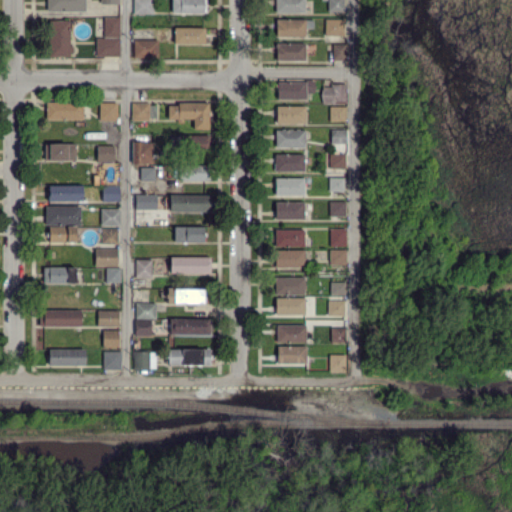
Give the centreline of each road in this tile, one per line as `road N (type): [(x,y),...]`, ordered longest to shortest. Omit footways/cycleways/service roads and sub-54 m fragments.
road 1 (residential): [(14,0),(15,379)]
road 2 (residential): [(237,79),(239,380)]
road 3 (residential): [(0,78),(237,79)]
